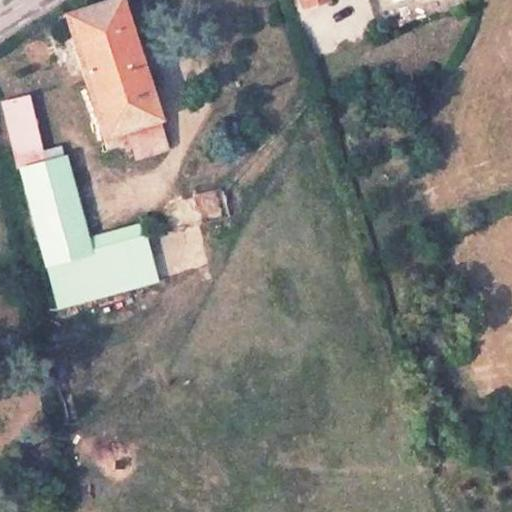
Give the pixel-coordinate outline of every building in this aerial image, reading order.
[(166,148),(118,0),(108,0),(63,14),(103,137),(125,130),(131,148),(134,158),(166,148)] [(19,169),(42,163),(25,97),(3,102),(19,169)] [(125,130),(103,137),(106,148),(123,143),(126,150),(131,148),(125,130)] [(19,169),(45,264),(57,308),(153,281),(141,237),(89,251),(63,157),(42,163),(19,169)] [(222,188),(194,195),(201,224),(229,217),(222,188)]
